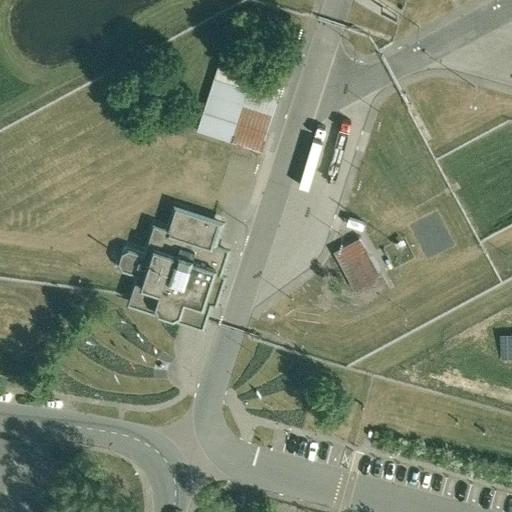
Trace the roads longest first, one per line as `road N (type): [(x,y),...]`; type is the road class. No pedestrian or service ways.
road 1 (unclassified): [(215,428),(244,463),(428,511)]
road 2 (unclassified): [(0,417),(141,440),(164,460)]
